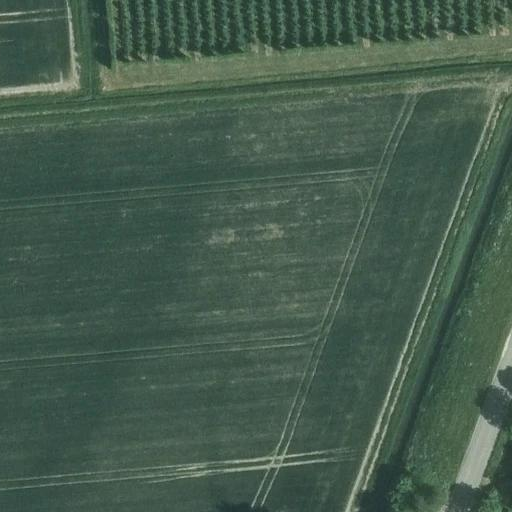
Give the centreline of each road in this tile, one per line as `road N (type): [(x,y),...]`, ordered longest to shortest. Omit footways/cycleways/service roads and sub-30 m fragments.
road 1 (track): [(511,41),(105,82),(98,0)]
road 2 (track): [(511,85),(491,92),(347,511)]
road 3 (tertiary): [(457,511),(511,363)]
